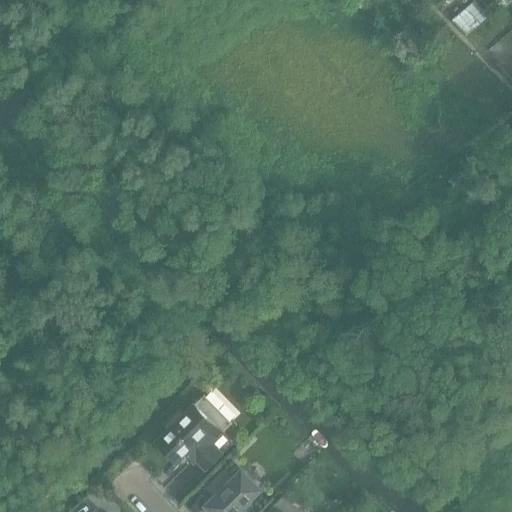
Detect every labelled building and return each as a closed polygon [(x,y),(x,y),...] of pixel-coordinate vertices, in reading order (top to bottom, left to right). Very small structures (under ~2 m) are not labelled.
[(507,6),(502,0),(475,0),(490,16),(496,11),(498,14),(507,6)] [(476,28),(488,18),(474,1),(452,20),(466,37),(478,50),(488,42),(476,28)] [(175,460),(184,451),(186,449),(205,468),(220,453),(210,443),(231,423),(203,395),(182,416),(179,412),(165,426),(168,429),(156,441),(161,446),(158,449),(167,458),(170,455),(175,460)] [(207,504),(214,511),(233,511),(235,510),(236,511),(240,511),(250,503),(246,499),(258,488),(241,471),(232,479),(224,470),(207,487),(215,496),(207,504)] [(298,511),(282,495),(272,505),(276,509),(272,511),(298,511)]
